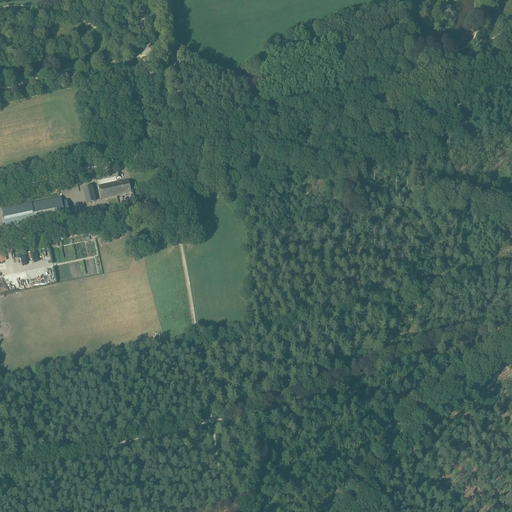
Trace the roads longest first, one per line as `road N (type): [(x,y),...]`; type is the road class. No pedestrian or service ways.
road 1 (track): [(0,467),(209,419),(398,354),(511,332)]
road 2 (unclassified): [(0,191),(511,70)]
road 3 (track): [(195,341),(511,268)]
road 4 (track): [(511,344),(403,426),(350,511)]
road 5 (unknown): [(0,387),(195,341)]
road 6 (track): [(195,341),(165,153)]
road 7 (track): [(223,511),(195,341)]
road 8 (track): [(397,435),(511,399)]
